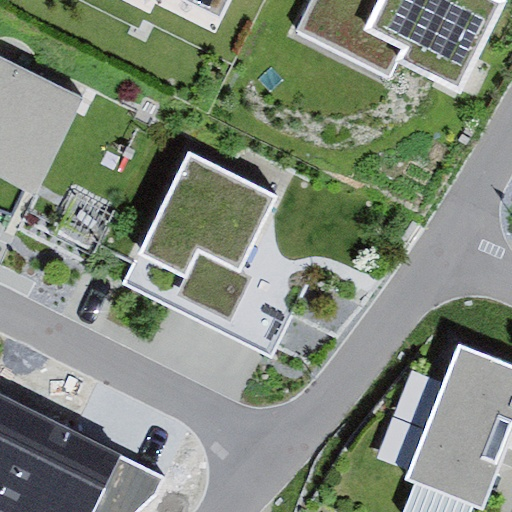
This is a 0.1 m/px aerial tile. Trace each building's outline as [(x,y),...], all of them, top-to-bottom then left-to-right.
[(307,0),(296,23),(394,73),(403,55),(462,85),(505,0),(307,0)] [(0,53),(0,164),(36,183),(82,96),(0,53)] [(189,148),(141,246),(187,268),(199,244),(242,264),(248,253),(278,191),(189,148)] [(486,511),(504,466),(511,444),(511,367),(459,347),(406,482),(483,511),(486,511)] [(93,511),(121,455),(0,396),(0,511),(93,511)]
